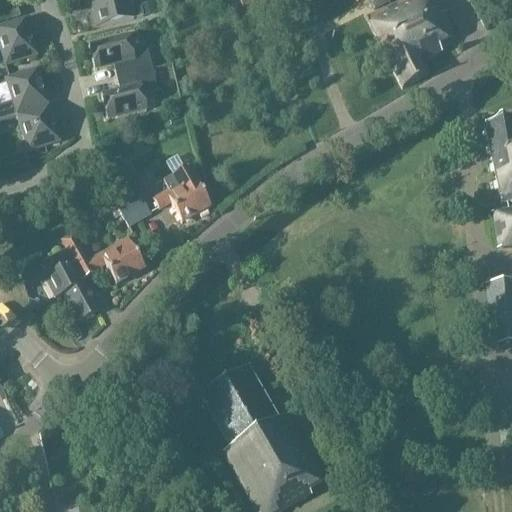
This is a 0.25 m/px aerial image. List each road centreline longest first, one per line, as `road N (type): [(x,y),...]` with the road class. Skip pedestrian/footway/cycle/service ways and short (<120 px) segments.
road 1 (tertiary): [(67,388),(249,208),(475,64),(511,31)]
road 2 (residential): [(0,192),(50,171),(84,144),(47,0)]
